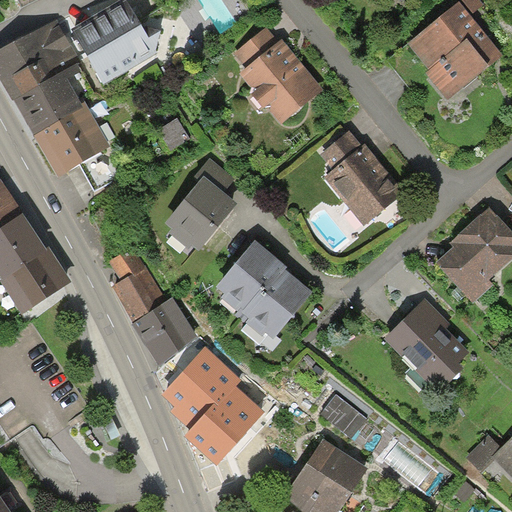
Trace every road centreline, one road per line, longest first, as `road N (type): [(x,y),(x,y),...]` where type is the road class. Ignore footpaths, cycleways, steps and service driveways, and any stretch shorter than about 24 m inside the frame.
road 1 (secondary): [(0,117),(128,354),(192,511)]
road 2 (residential): [(245,218),(326,287),(343,289),(457,198)]
road 3 (residential): [(291,0),(457,198)]
